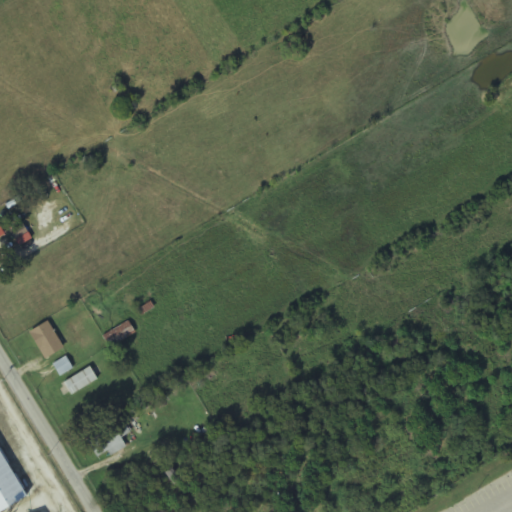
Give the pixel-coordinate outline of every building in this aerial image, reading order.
[(103,337),(110,347),(134,331),(127,321),(103,337)] [(29,333),(46,360),(64,348),(47,322),(29,333)] [(52,365),(59,376),(72,369),(65,357),(52,365)] [(62,383),(71,397),(98,380),(89,367),(62,383)] [(87,441),(98,460),(125,445),(121,438),(130,433),(124,421),(87,441)] [(0,511),(1,511),(25,499),(0,454),(0,511)]
